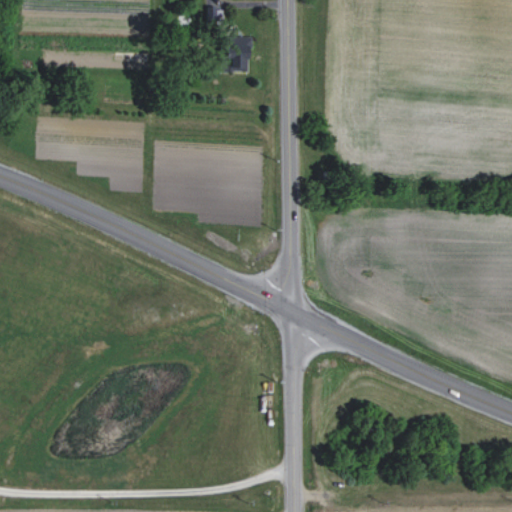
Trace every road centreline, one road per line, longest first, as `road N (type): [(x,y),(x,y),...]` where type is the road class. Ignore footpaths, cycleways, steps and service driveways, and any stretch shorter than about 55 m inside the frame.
road 1 (primary): [(0,174),(511,412)]
road 2 (tertiary): [(289,307),(286,0)]
road 3 (tertiary): [(291,511),(289,307)]
